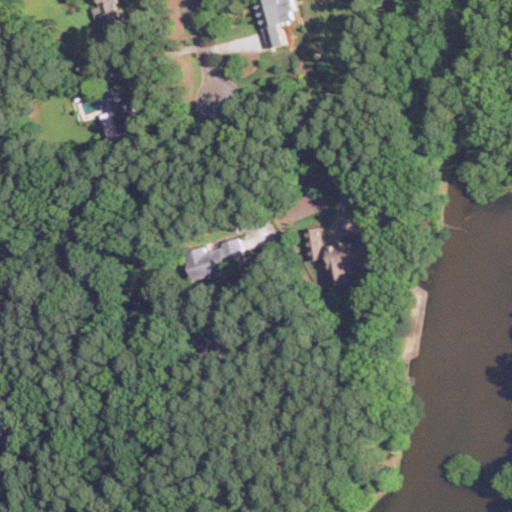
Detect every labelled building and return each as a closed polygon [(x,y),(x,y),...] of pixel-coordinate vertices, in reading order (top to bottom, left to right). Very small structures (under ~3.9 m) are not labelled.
[(122,0),(101,0),(102,5),(95,7),(98,18),(106,16),(110,34),(129,30),(122,0)] [(258,0),(269,48),(289,43),(285,21),(301,17),(297,0),(258,0)] [(108,91),(114,109),(103,112),(111,138),(143,128),(130,85),(108,91)] [(383,262),(381,234),(327,239),(326,226),(305,228),(308,260),(335,257),(337,280),(352,279),(350,265),(383,262)] [(241,269),(239,257),(247,255),(243,237),(188,249),(195,279),(241,269)] [(0,451),(21,451),(21,427),(0,427),(0,451)]
